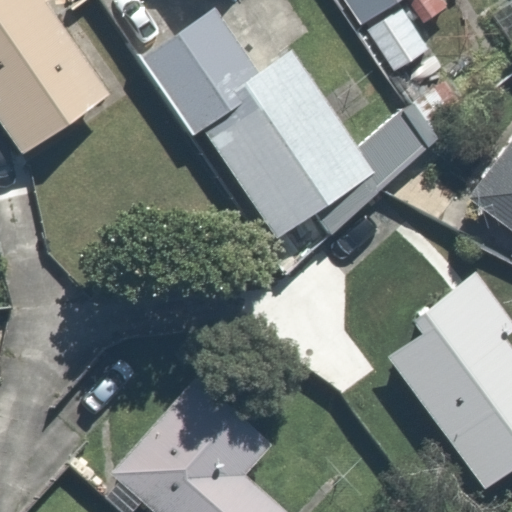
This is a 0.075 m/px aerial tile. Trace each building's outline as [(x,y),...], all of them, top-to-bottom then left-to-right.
[(0,0),(0,133),(12,150),(117,75),(64,0),(0,0)] [(200,0),(195,0),(133,48),(270,225),(355,159),(275,56),(256,71),(200,0)] [(337,0),(345,12),(363,0),(337,0)] [(398,0),(387,0),(363,17),(391,58),(423,36),(398,0)] [(511,132),(469,191),(511,223),(511,132)] [(511,331),(469,275),(372,349),(477,488),(511,460),(511,331)] [(193,369),(99,474),(141,511),(268,511),(272,507),(235,473),(268,436),(193,369)]
